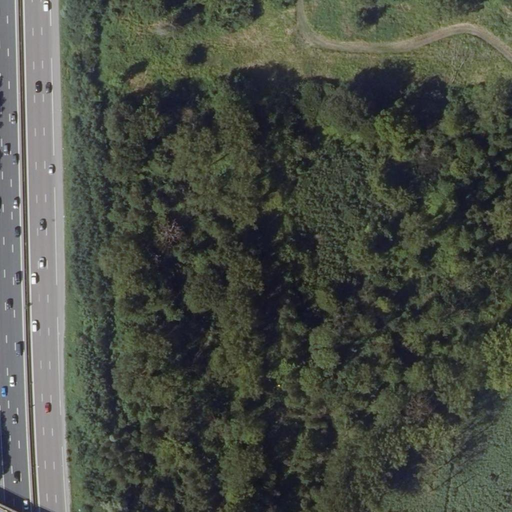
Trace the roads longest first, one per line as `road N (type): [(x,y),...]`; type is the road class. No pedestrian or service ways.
road 1 (motorway): [(54,511),(36,0)]
road 2 (motorway): [(3,0),(18,511)]
